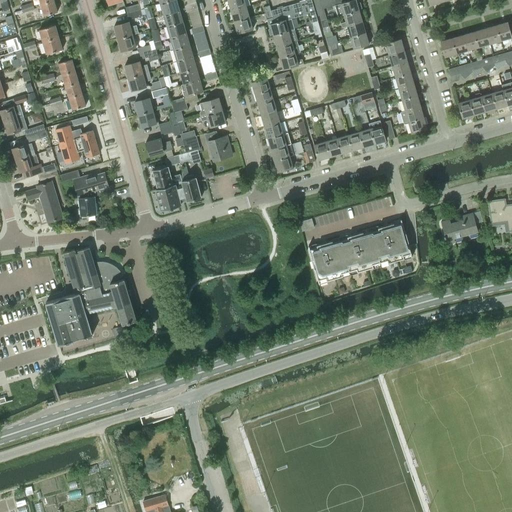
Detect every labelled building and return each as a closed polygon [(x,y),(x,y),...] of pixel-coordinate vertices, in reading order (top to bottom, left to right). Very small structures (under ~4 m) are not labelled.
[(54,0),(41,4),(44,16),(58,12),(54,0)] [(164,16),(179,11),(176,0),(175,0),(160,4),(163,11),(161,12),(162,16),(164,16)] [(231,12),(246,8),(243,0),(232,0),(228,1),(231,12)] [(310,0),(271,11),(272,18),(274,23),(274,24),(285,20),(285,21),(308,14),(310,21),(311,24),(312,23),(318,22),(311,0),(310,0)] [(322,10),(319,0),(313,0),(318,16),(319,16),(325,14),(324,9),(322,10)] [(324,0),(319,0),(322,10),(324,9),(327,8),(324,0)] [(332,7),(330,0),(324,0),(327,8),(332,7)] [(337,5),(335,6),(338,18),(344,16),(359,11),(359,9),(361,8),(360,3),(357,4),(355,0),(353,0),(348,2),(342,3),(341,4),(337,5)] [(127,15),(140,11),(138,4),(126,8),(127,15)] [(234,22),(249,18),(246,8),(231,12),(234,22)] [(140,11),(127,15),(129,19),(142,16),(140,11)] [(167,27),(183,23),(179,11),(164,16),(167,27)] [(271,11),(265,13),(268,24),(274,23),(272,18),(271,11)] [(347,27),(362,23),(359,11),(344,16),(347,27)] [(249,18),(234,22),(238,34),(252,30),(249,18)] [(285,20),(274,24),(270,25),(274,37),(289,32),(285,21),(285,20)] [(114,25),(118,38),(132,35),(138,33),(136,25),(132,26),(131,22),(129,22),(129,21),(114,25)] [(318,22),(312,23),(313,30),(320,28),(318,22)] [(183,23),(167,27),(170,39),(186,34),(183,23)] [(351,38),(366,34),(362,23),(347,27),(351,38)] [(496,26),(501,41),(511,37),(508,23),(496,26)] [(43,42),(59,38),(55,25),(39,30),(43,42)] [(485,29),(490,44),(501,41),(496,26),(485,29)] [(156,30),(150,31),(154,42),(154,43),(160,41),(157,29),(156,30)] [(474,33),(478,47),(490,44),(485,29),(474,33)] [(277,48),(292,43),(289,32),(274,37),(277,48)] [(478,47),(474,33),(463,36),(468,54),(472,52),(471,50),(478,47)] [(174,50),(189,46),(186,34),(170,39),(174,50)] [(366,34),(351,38),(354,49),(369,45),(366,34)] [(132,35),(118,38),(121,51),(138,47),(136,41),(134,42),(132,35)] [(452,39),(456,54),(463,52),(464,55),(468,54),(463,36),(452,39)] [(59,38),(43,42),(47,55),(63,50),(59,38)] [(456,54),(452,39),(440,42),(445,57),(456,54)] [(319,48),(325,46),(323,40),(317,41),(319,48)] [(389,56),(405,51),(401,40),(386,44),(389,56)] [(296,42),(292,43),(277,48),(280,59),(295,55),(295,54),(300,52),(297,42),(296,42)] [(140,54),(144,53),(151,51),(149,45),(138,48),(140,54)] [(177,62),(193,57),(189,46),(174,50),(177,62)] [(149,62),(159,59),(158,55),(156,49),(151,51),(153,56),(148,58),(149,62)] [(144,53),(140,54),(141,59),(152,56),(151,51),(144,53)] [(392,67),(408,62),(405,51),(389,56),(392,67)] [(493,57),(495,62),(506,59),(504,54),(493,57)] [(298,66),(303,64),(302,60),(297,61),(295,55),(280,59),(283,70),(298,66)] [(180,73),(196,69),(193,57),(177,62),(180,73)] [(484,66),(495,62),(493,57),(482,60),(484,66)] [(62,75),(75,71),(72,59),(58,63),(62,75)] [(506,59),(495,62),(496,66),(495,66),(498,70),(506,63),(507,62),(506,59)] [(471,63),(472,69),(473,69),(484,66),(482,60),(471,63)] [(128,78),(144,74),(149,73),(147,65),(141,66),(140,61),(125,65),(128,78)] [(395,78),(411,74),(408,62),(392,67),(395,78)] [(495,62),(484,66),(485,69),(484,70),(487,73),(495,66),(496,66),(495,62)] [(460,67),(461,72),(472,69),(471,63),(460,67)] [(484,66),(473,69),(473,72),(473,73),(476,77),(484,70),(485,69),(484,66)] [(461,72),(460,67),(448,70),(450,75),(461,72)] [(184,85),(199,81),(196,69),(180,73),(184,85)] [(473,69),(472,69),(461,72),(462,75),(461,76),(465,80),(473,73),(473,72),(473,69)] [(75,71),(62,75),(65,87),(78,83),(75,71)] [(462,75),(461,72),(450,75),(452,81),(457,80),(461,76),(462,75)] [(149,73),(144,74),(128,78),(132,90),(146,86),(145,81),(151,80),(149,73)] [(216,73),(210,74),(204,76),(206,81),(217,78),(216,73)] [(399,90),(414,85),(411,74),(395,78),(399,90)] [(286,85),(293,83),(291,77),(284,78),(286,85)] [(152,92),(166,88),(166,85),(164,78),(159,79),(159,82),(152,84),(153,87),(150,87),(152,92)] [(255,94),(270,90),(267,78),(251,83),(255,94)] [(199,81),(184,85),(181,86),(182,91),(185,91),(187,96),(203,92),(199,81)] [(503,91),(507,106),(511,104),(511,81),(501,85),(503,91)] [(78,83),(65,87),(69,98),(82,94),(78,83)] [(414,85),(399,90),(402,101),(418,96),(414,85)] [(166,88),(152,92),(153,97),(168,94),(166,88)] [(270,90),(255,94),(258,105),(273,101),(270,90)] [(507,106),(503,91),(492,94),(496,109),(507,106)] [(372,93),(366,94),(360,96),(362,102),(363,105),(374,102),(372,93)] [(476,94),(477,98),(469,100),(473,115),(485,112),(481,97),(479,93),(476,94)] [(82,94),(69,98),(72,110),(85,106),(82,94)] [(496,109),(492,94),(481,97),(485,112),(496,109)] [(25,95),(14,99),(15,104),(27,101),(25,95)] [(405,112),(421,107),(418,96),(402,101),(405,112)] [(469,100),(468,96),(464,98),(465,102),(458,104),(462,118),(473,115),(469,100)] [(144,113),(153,111),(151,103),(153,103),(151,97),(135,102),(138,115),(144,113)] [(200,117),(222,111),(218,98),(199,104),(201,110),(199,113),(200,117)] [(172,107),(185,103),(183,99),(170,102),(171,106),(172,107)] [(293,108),(299,106),(297,99),(291,101),(293,108)] [(261,117),(277,112),(273,101),(258,105),(261,117)] [(185,103),(172,107),(173,113),(186,109),(185,103)] [(0,111),(4,123),(21,118),(24,117),(20,105),(0,111)] [(404,124),(408,123),(424,118),(421,107),(405,112),(400,113),(404,124)] [(36,111),(28,119),(34,125),(42,117),(36,111)] [(153,111),(144,113),(138,115),(142,127),(156,123),(156,122),(158,122),(157,117),(155,117),(153,111)] [(222,111),(200,117),(202,121),(208,120),(210,127),(225,122),(222,111)] [(265,128),(280,124),(277,112),(261,117),(265,128)] [(21,118),(4,123),(8,134),(27,128),(24,117),(21,118)] [(424,118),(408,123),(412,134),(427,129),(424,118)] [(370,129),(374,145),(386,141),(380,120),(368,124),(370,129)] [(268,139),(283,134),(280,124),(265,128),(268,139)] [(44,125),(35,127),(37,133),(45,130),(44,125)] [(70,126),(55,130),(65,163),(79,159),(77,152),(85,150),(87,157),(99,154),(93,131),(82,134),(80,129),(71,132),(70,126)] [(172,127),(173,133),(174,136),(180,135),(177,126),(172,127)] [(26,137),(37,133),(35,127),(24,131),(26,137)] [(162,136),(173,133),(172,127),(160,130),(162,136)] [(392,128),(386,129),(389,140),(395,138),(392,128)] [(359,132),(363,148),(374,145),(370,129),(359,132)] [(45,130),(37,133),(38,139),(47,136),(45,130)] [(181,141),(195,137),(193,131),(180,135),(181,138),(181,141)] [(363,148),(359,132),(348,135),(352,151),(363,148)] [(37,133),(26,137),(27,142),(38,139),(37,133)] [(287,133),(283,134),(268,139),(271,150),(291,145),(287,133)] [(336,139),(341,154),(352,151),(348,135),(336,139)] [(183,146),(197,142),(195,137),(181,141),(183,145),(183,146)] [(214,161),(232,156),(227,137),(208,142),(214,161)] [(161,139),(161,138),(146,142),(149,156),(164,152),(166,151),(172,149),(170,141),(164,143),(163,138),(161,139)] [(341,154),(336,139),(325,142),(330,157),(341,154)] [(197,142),(183,146),(185,153),(186,153),(186,154),(191,152),(198,150),(199,150),(197,142)] [(330,157),(325,142),(314,145),(319,161),(330,157)] [(16,161),(29,157),(25,145),(12,149),(16,161)] [(274,161),(290,157),(294,155),(291,145),(271,150),(274,161)] [(174,156),(172,149),(166,151),(167,158),(174,156)] [(193,159),(192,159),(194,164),(202,162),(198,150),(191,152),(193,159)] [(312,150),(306,152),(309,163),(315,161),(312,150)] [(186,153),(179,155),(181,163),(192,159),(193,159),(191,152),(186,154),(186,153)] [(33,168),(29,157),(16,161),(20,172),(23,171),(25,177),(41,172),(41,174),(49,172),(47,166),(39,168),(39,166),(33,168)] [(290,157),(274,161),(277,172),(293,168),(290,157)] [(157,169),(153,170),(158,189),(173,185),(175,185),(174,183),(182,181),(180,174),(171,177),(168,166),(163,168),(163,167),(156,168),(157,169)] [(41,174),(38,175),(40,182),(57,177),(55,170),(49,172),(41,174)] [(206,178),(213,176),(211,170),(205,171),(206,178)] [(80,178),(78,171),(61,176),(63,182),(73,179),(78,196),(80,196),(80,198),(89,198),(88,193),(93,191),(94,197),(94,196),(112,191),(111,186),(108,186),(104,173),(92,177),(92,175),(80,178)] [(158,189),(156,190),(162,211),(169,209),(169,208),(174,207),(174,208),(181,206),(180,203),(187,201),(188,202),(202,198),(200,191),(201,191),(199,184),(198,184),(196,177),(182,181),(174,183),(175,185),(173,185),(158,189)] [(48,222),(63,218),(52,182),(37,186),(37,189),(26,192),(29,200),(40,197),(48,222)] [(89,198),(80,198),(79,198),(81,215),(96,214),(94,196),(94,197),(93,191),(88,193),(89,198)] [(357,216),(392,207),(390,196),(355,205),(357,216)] [(506,198),(488,201),(491,223),(508,221),(509,232),(511,231),(511,203),(507,204),(506,198)] [(454,239),(478,232),(473,213),(462,216),(464,221),(451,224),(450,220),(441,222),(447,244),(455,242),(454,239)] [(311,219),(300,222),(302,231),(314,228),(311,219)] [(309,250),(312,260),(311,260),(314,270),(315,270),(319,284),(412,257),(408,243),(409,243),(406,233),(405,233),(402,223),(394,225),(394,224),(387,225),(388,227),(385,228),(385,226),(378,228),(379,230),(364,234),(363,232),(357,234),(357,236),(354,237),(354,235),(347,237),(348,239),(340,241),(333,243),(332,241),(326,243),(326,245),(323,246),(323,244),(316,246),(317,247),(309,250)] [(288,234),(294,233),(298,231),(296,225),(286,228),(286,231),(288,234)] [(120,271),(116,267),(114,269),(107,266),(108,263),(103,262),(97,262),(98,268),(95,268),(89,247),(75,251),(74,249),(63,253),(67,266),(65,266),(67,273),(69,272),(76,293),(65,297),(61,298),(60,298),(46,302),(46,303),(59,344),(58,344),(59,345),(73,340),(78,339),(92,335),(92,334),(86,313),(117,307),(123,325),(137,321),(129,296),(131,295),(130,290),(128,291),(124,279),(118,281),(118,278),(123,276),(120,271)] [(123,326),(113,329),(115,338),(126,335),(123,326)] [(27,385),(17,387),(19,397),(30,394),(27,385)] [(215,477),(219,494),(224,493),(220,476),(215,477)] [(168,505),(165,495),(151,499),(154,511),(162,511),(161,507),(168,505)] [(35,503),(37,511),(44,511),(42,502),(35,503)]
